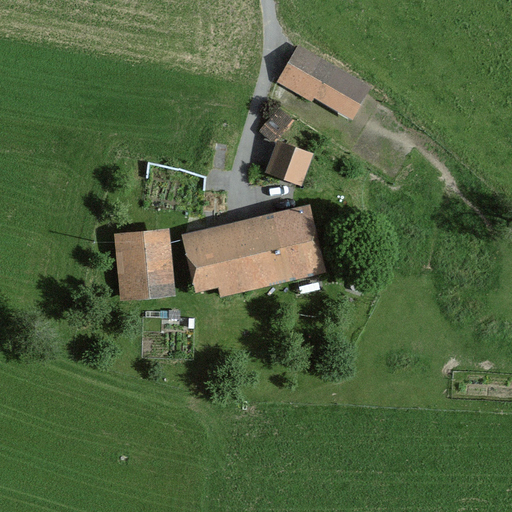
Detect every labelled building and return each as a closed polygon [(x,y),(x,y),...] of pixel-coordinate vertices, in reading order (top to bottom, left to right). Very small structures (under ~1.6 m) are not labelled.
[(314,87),(350,105),(361,83),(292,48),(284,63),(292,67),(284,83),(310,96),(314,87)] [(274,110),(257,129),(269,139),(286,120),(274,110)] [(276,143),(267,170),(295,180),(304,153),(276,143)] [(302,210),(254,222),(258,237),(208,249),(204,234),(182,239),(194,291),(216,285),(219,295),(246,289),(245,284),(315,267),(302,210)] [(122,237),(127,292),(162,289),(157,233),(122,237)]
